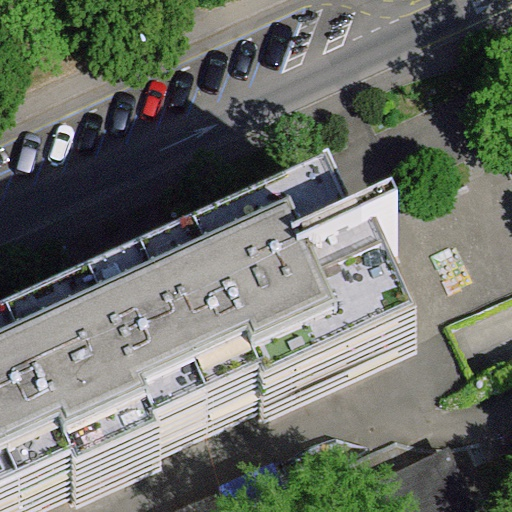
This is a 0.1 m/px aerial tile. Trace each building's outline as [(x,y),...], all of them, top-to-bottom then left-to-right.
[(357,266),(336,221),(147,307),(206,433),(257,411),(262,421),(399,358),(363,280),(357,266)] [(394,250),(357,266),(363,280),(401,262),(394,250)] [(206,433),(147,307),(0,373),(0,479),(14,511),(32,511),(70,495),(74,506),(160,468),(155,457),(206,433)] [(471,511),(448,463),(369,499),(374,511),(471,511)] [(0,511),(14,511),(0,479),(0,511)]
